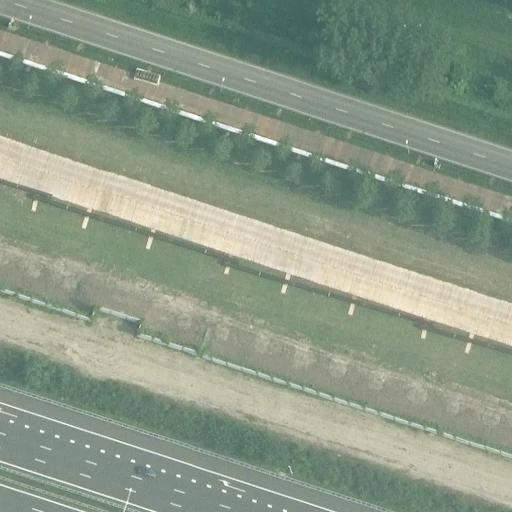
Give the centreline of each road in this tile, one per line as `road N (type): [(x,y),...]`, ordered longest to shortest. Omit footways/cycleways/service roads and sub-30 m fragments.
road 1 (secondary): [(511,166),(0,0)]
road 2 (motorway): [(214,511),(0,442)]
